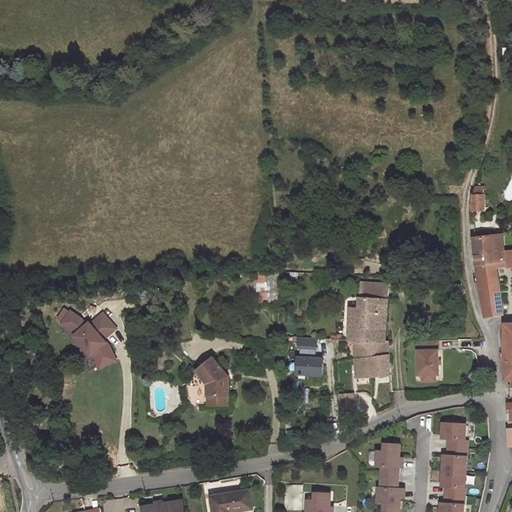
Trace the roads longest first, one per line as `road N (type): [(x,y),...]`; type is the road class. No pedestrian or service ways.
road 1 (residential): [(33,490),(307,455),(415,407),(500,398)]
road 2 (track): [(467,248),(464,196),(493,99),(488,0)]
road 3 (residential): [(467,248),(500,398)]
